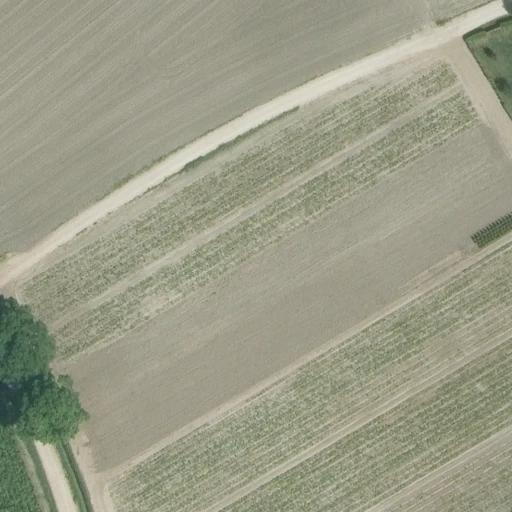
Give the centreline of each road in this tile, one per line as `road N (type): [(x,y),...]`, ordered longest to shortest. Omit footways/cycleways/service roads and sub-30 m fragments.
road 1 (track): [(0,276),(272,108),(511,5)]
road 2 (track): [(67,511),(0,356)]
